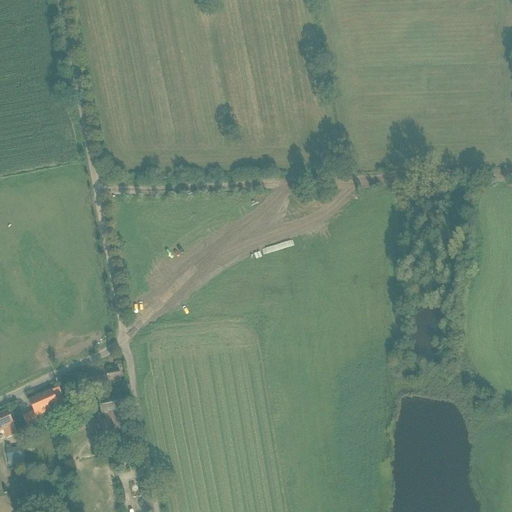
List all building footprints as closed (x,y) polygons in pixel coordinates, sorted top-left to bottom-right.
[(109,386),(122,384),(118,368),(106,371),(109,386)] [(37,420),(60,410),(53,393),(29,403),(37,420)] [(115,411),(132,412),(132,403),(115,403),(115,411)] [(7,440),(17,436),(7,413),(0,415),(0,435),(4,434),(7,440)] [(20,460),(37,460),(37,448),(19,448),(20,460)]
